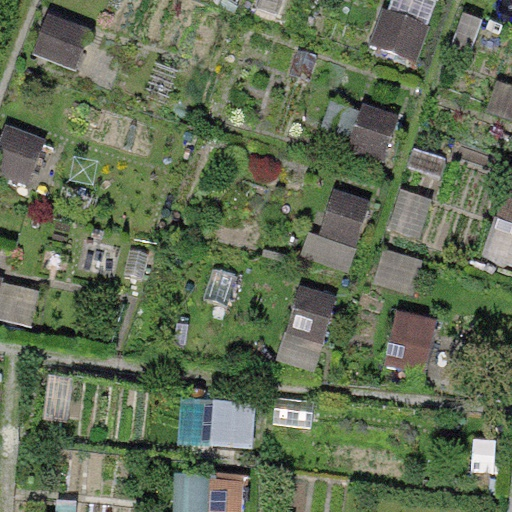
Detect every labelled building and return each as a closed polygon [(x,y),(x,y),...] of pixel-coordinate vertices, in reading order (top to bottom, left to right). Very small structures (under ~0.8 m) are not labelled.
[(420,60),(434,28),(400,13),(386,45),(420,60)] [(44,58),(85,64),(91,24),(50,18),(44,58)] [(0,167),(0,170),(36,181),(48,138),(11,127),(0,167)] [(335,188),(317,259),(358,270),(377,199),(335,188)] [(0,316),(10,276),(0,273),(0,316)] [(328,368),(339,291),(302,286),(291,363),(328,368)]
